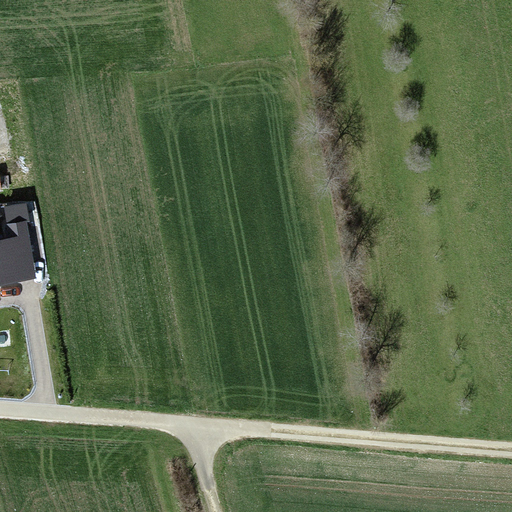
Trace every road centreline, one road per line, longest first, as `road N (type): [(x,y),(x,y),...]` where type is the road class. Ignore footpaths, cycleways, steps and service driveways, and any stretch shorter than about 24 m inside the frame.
road 1 (track): [(215,511),(191,423),(511,452)]
road 2 (unclassified): [(0,409),(191,423)]
